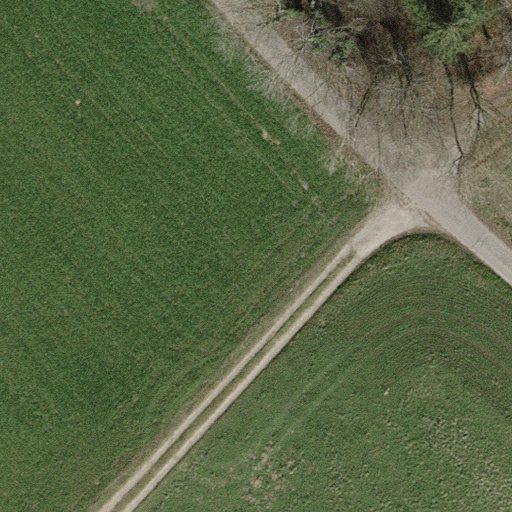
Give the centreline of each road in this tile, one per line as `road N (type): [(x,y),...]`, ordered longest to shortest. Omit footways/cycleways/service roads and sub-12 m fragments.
road 1 (track): [(511,123),(412,192),(115,511)]
road 2 (unclassified): [(511,267),(412,192),(237,0)]
